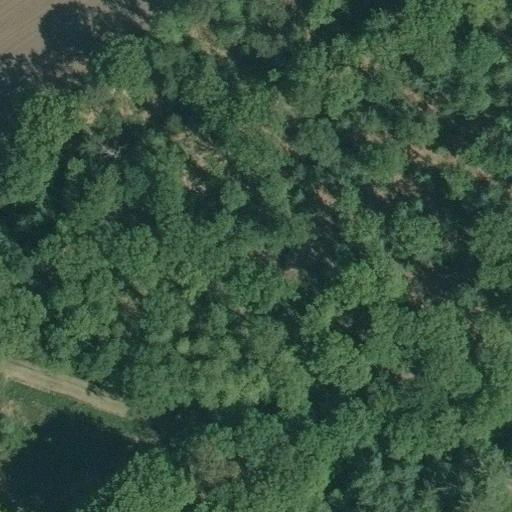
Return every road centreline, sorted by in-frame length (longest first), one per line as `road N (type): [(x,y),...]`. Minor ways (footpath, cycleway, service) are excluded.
road 1 (track): [(430,0),(0,281)]
road 2 (track): [(511,293),(186,511)]
